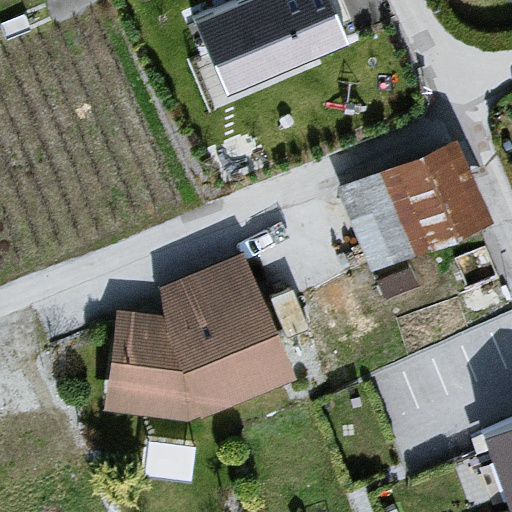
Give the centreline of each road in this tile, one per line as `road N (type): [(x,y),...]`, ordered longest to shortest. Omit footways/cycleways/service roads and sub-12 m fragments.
road 1 (unknown): [(0,309),(66,284),(446,92)]
road 2 (residential): [(433,64),(511,260)]
